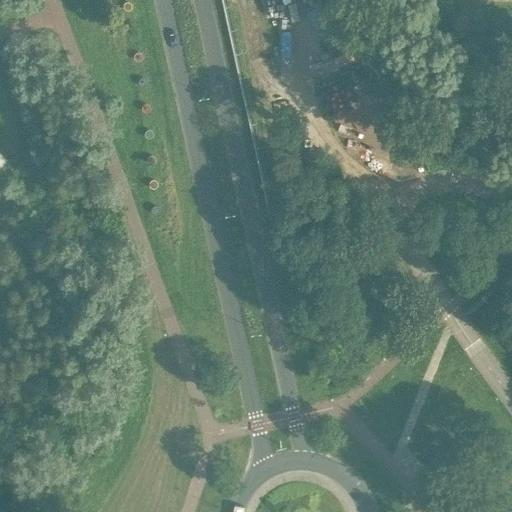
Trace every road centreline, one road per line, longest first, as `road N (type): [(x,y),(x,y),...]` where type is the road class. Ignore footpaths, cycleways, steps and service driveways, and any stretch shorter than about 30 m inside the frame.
road 1 (secondary): [(161,0),(263,470)]
road 2 (secondary): [(305,460),(201,0)]
road 3 (unclassified): [(511,391),(410,255),(399,224),(405,196),(426,179),(511,185)]
